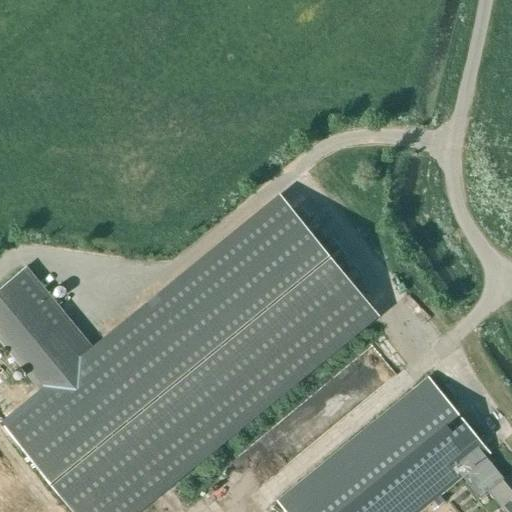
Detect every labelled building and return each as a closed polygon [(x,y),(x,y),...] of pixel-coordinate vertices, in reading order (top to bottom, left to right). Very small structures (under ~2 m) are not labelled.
[(242,154),(224,165),(230,174),(248,163),(242,154)] [(53,206),(50,221),(73,227),(76,212),(53,206)] [(14,439),(73,511),(103,511),(364,299),(292,212),(104,366),(23,269),(0,287),(0,334),(57,404),(14,439)] [(419,511),(462,477),(485,458),(490,454),(428,378),(277,502),(285,511),(419,511)] [(485,458),(462,477),(481,499),(490,492),(506,511),(511,511),(511,472),(503,479),(485,458)]
